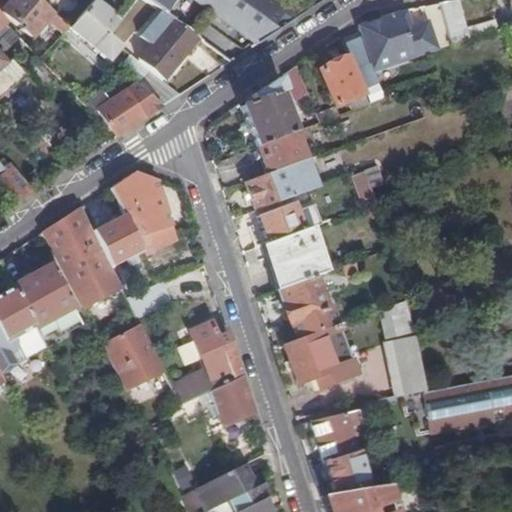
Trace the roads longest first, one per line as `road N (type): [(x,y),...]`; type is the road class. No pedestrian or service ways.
road 1 (residential): [(172,125),(297,511)]
road 2 (residential): [(172,125),(356,0)]
road 3 (residential): [(0,235),(172,125)]
